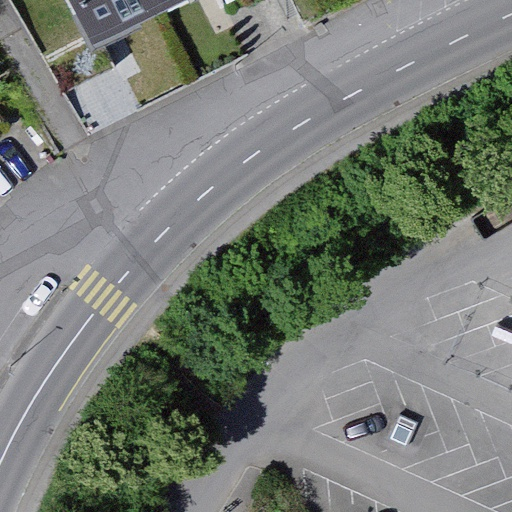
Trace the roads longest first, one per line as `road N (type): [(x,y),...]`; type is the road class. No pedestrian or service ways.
road 1 (unclassified): [(511,18),(298,126),(213,186),(104,298),(54,365),(0,471)]
road 2 (track): [(158,238),(0,0)]
